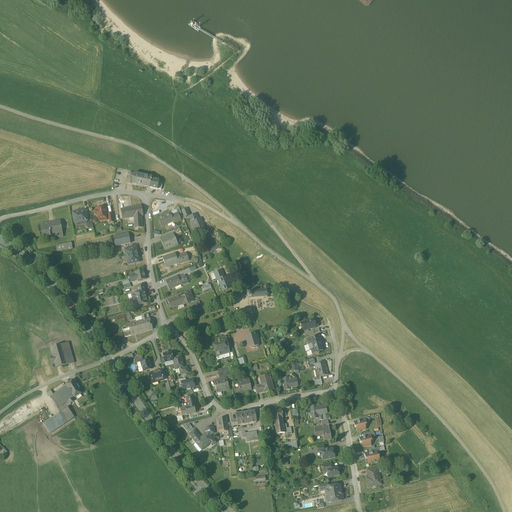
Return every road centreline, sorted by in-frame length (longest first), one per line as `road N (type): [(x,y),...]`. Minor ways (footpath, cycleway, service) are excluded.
road 1 (secondary): [(109,359),(184,466),(230,511)]
road 2 (residential): [(183,345),(220,408),(335,390)]
road 3 (secondary): [(0,239),(46,277),(109,359)]
road 4 (residential): [(0,220),(102,192),(146,194)]
road 5 (residential): [(146,194),(147,242),(165,318)]
road 6 (residential): [(335,390),(360,511)]
road 7 (residential): [(0,412),(109,359)]
